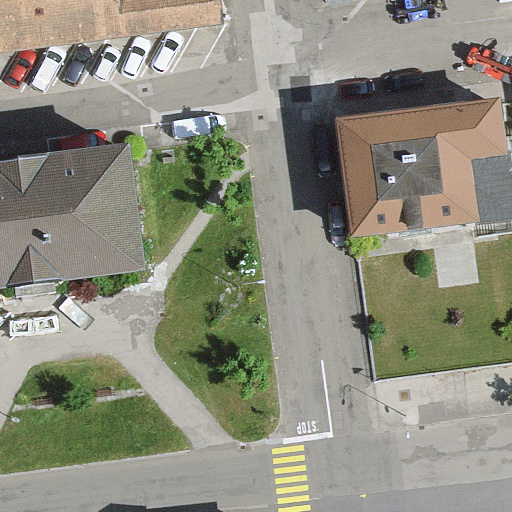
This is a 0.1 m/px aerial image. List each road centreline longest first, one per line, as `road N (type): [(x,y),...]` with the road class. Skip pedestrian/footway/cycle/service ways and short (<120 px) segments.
road 1 (residential): [(274,53),(317,479)]
road 2 (unclassified): [(317,479),(36,511)]
road 3 (unknown): [(0,92),(274,53)]
road 4 (residential): [(274,53),(511,25)]
road 5 (residential): [(511,452),(317,479)]
